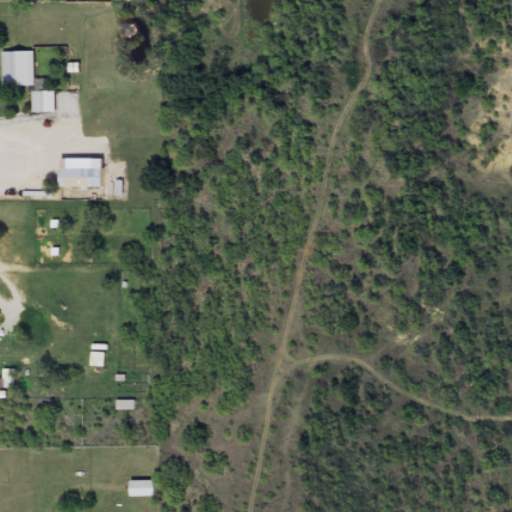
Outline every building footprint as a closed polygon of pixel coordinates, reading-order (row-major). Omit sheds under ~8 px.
[(4,51),(4,86),(37,86),(37,51),(4,51)] [(34,112),(58,112),(58,90),(34,90),(34,112)] [(107,189),(107,158),(65,158),(65,189),(107,189)] [(106,352),(92,352),(92,366),(106,366),(106,352)] [(133,480),(133,496),(158,496),(158,480),(133,480)]
